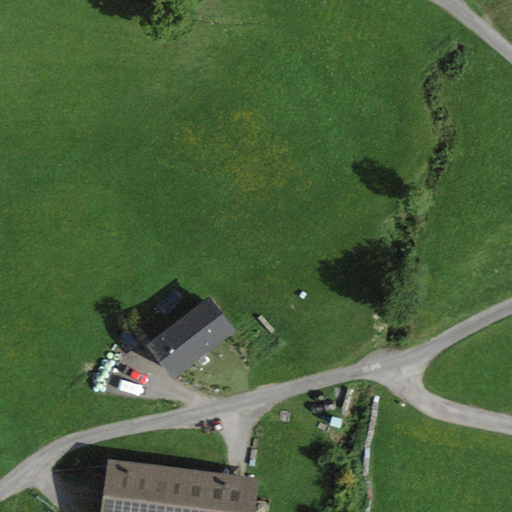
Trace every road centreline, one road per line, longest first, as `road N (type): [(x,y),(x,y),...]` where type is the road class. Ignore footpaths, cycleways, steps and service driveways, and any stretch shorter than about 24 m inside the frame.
road 1 (unclassified): [(0,491),(73,440),(388,364),(511,307)]
road 2 (track): [(511,427),(431,406),(396,382),(388,364)]
